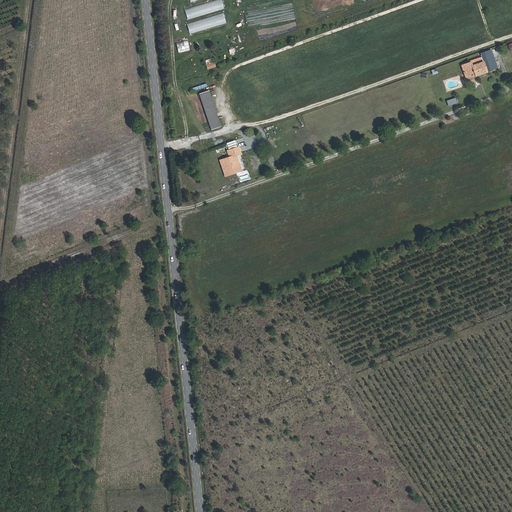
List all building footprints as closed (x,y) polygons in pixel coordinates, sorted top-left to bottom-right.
[(221,0),(217,0),(184,8),(187,18),(224,9),(221,0)] [(189,33),(226,23),(224,13),(187,23),(189,33)] [(177,51),(189,50),(188,41),(177,41),(177,51)] [(483,61),(463,68),(467,82),(498,71),(492,54),(482,57),(483,61)] [(216,66),(215,61),(212,61),(211,57),(204,59),(207,69),(216,66)] [(222,130),(210,94),(200,98),(212,133),(222,130)] [(240,150),(228,154),(230,160),(221,164),(226,180),(243,174),(237,159),(242,157),(240,150)]
